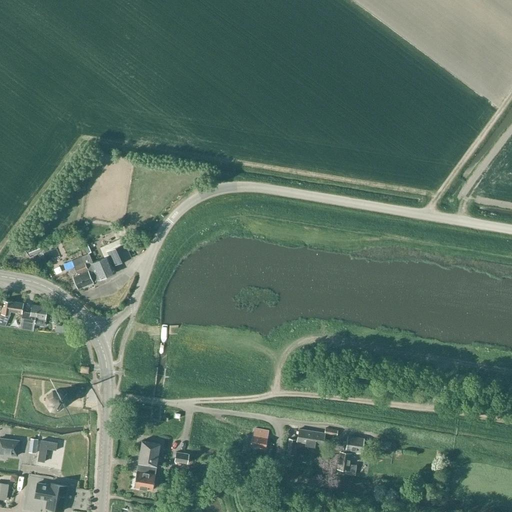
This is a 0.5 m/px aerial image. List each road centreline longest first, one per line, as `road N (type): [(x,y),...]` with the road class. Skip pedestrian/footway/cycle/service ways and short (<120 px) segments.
road 1 (tertiary): [(511,229),(228,187),(197,196),(169,221),(132,303)]
road 2 (unclassified): [(332,427),(105,395)]
